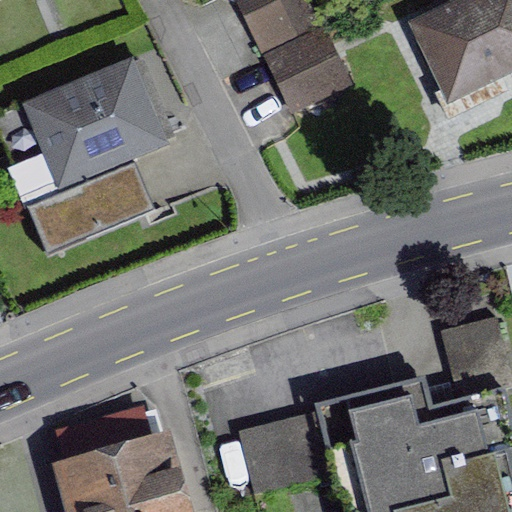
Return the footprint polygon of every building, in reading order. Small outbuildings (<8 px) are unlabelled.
[(302,0),(240,0),(234,3),(263,61),(319,33),(302,0)] [(511,76),(511,0),(460,0),(411,24),(451,106),(511,76)] [(142,65),(34,108),(67,191),(26,208),(48,257),(154,211),(131,152),(156,141),(145,112),(159,107),(142,65)] [(428,395),(232,444),(248,506),(330,486),(336,511),(511,511),(511,459),(499,409),(435,425),(428,395)] [(195,511),(176,441),(61,474),(71,511),(195,511)]
